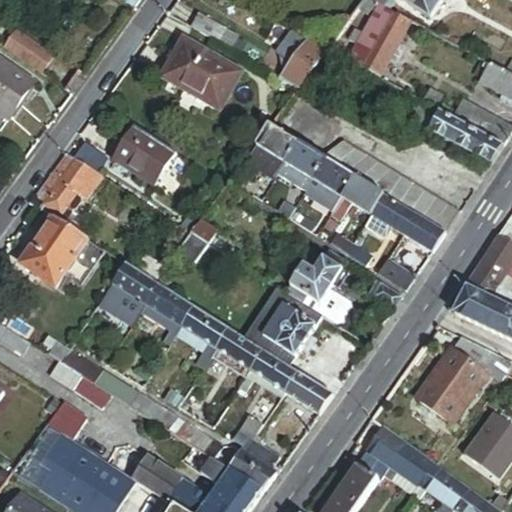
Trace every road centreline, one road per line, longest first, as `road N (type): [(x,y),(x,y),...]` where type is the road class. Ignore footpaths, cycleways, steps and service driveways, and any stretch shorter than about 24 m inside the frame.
road 1 (tertiary): [(279,511),(510,181)]
road 2 (residential): [(0,226),(158,0)]
